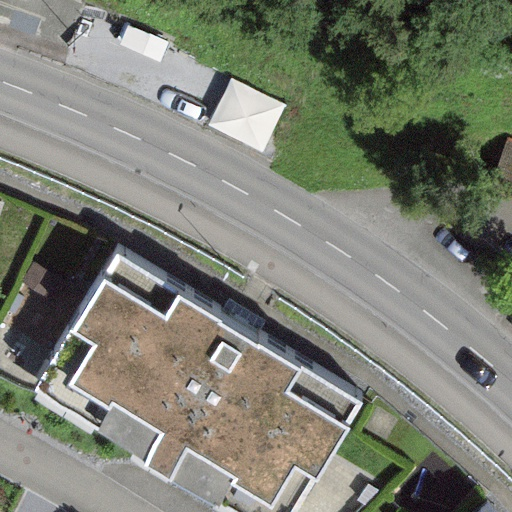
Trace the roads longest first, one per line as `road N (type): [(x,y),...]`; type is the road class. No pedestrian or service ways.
road 1 (primary): [(511,383),(307,229),(166,151),(0,81)]
road 2 (residential): [(0,441),(124,511)]
